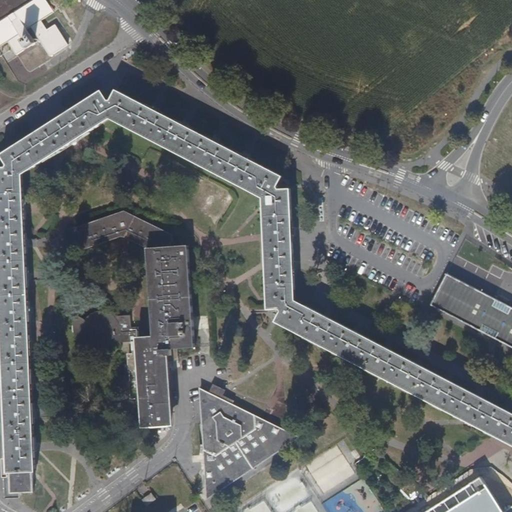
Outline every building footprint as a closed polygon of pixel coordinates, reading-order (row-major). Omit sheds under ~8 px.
[(55,13),(46,0),(34,0),(16,12),(13,7),(9,10),(12,14),(0,21),(0,48),(10,42),(20,57),(31,50),(37,46),(28,30),(31,28),(50,60),(69,48),(56,27),(49,32),(42,21),(55,13)] [(0,170),(0,317),(8,477),(9,477),(32,477),(35,477),(35,473),(33,443),(32,412),(30,369),(29,322),(27,287),(26,257),(25,225),(24,196),(23,178),(83,141),(113,123),(236,188),(262,201),(262,208),(265,254),(268,316),(278,315),(277,326),(459,422),(510,449),(511,449),(511,415),(510,414),(470,393),(430,372),(402,358),(373,342),(344,327),(315,312),(299,303),(298,284),(296,253),(293,217),(291,192),(277,193),(283,179),(268,172),(237,156),(200,137),(164,119),(132,103),(119,96),(112,106),(102,95),(74,112),(34,137),(1,159),(6,171),(0,170)] [(83,251),(119,238),(146,250),(168,248),(167,232),(122,214),(75,230),(83,251)] [(152,336),(136,337),(137,353),(128,354),(131,400),(140,399),(142,428),(173,426),(169,357),(174,357),(173,348),(195,347),(188,247),(168,248),(146,250),(152,336)] [(511,307),(449,277),(433,307),(511,348),(511,307)] [(130,339),(129,317),(115,319),(114,321),(108,316),(103,314),(96,313),(89,315),(82,321),(71,314),(71,328),(73,336),(77,343),(84,347),(89,347),(94,347),(99,344),(104,341),(114,340),(115,338),(121,338),(130,339)] [(206,498),(299,436),(200,389),(206,498)] [(32,477),(9,477),(10,494),(33,494),(32,477)]
